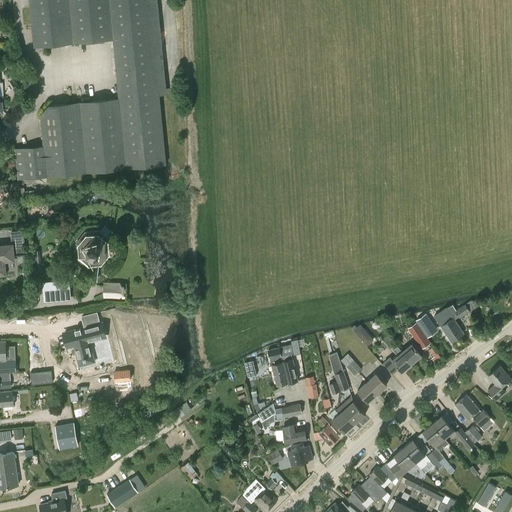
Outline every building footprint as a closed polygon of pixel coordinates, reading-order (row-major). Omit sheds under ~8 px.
[(28,0),(34,47),(114,39),(120,98),(49,106),(41,115),(44,146),(15,149),(15,150),(16,160),(18,178),(18,179),(19,179),(166,164),(155,55),(163,54),(157,0),(28,0)] [(86,230),(76,243),(86,246),(87,252),(92,257),(98,256),(102,251),(101,245),(111,240),(117,233),(104,223),(98,229),(86,230)] [(5,262),(14,261),(14,256),(26,255),(25,245),(23,232),(11,233),(12,245),(0,245),(0,275),(6,275),(5,262)] [(119,298),(119,284),(103,284),(103,298),(119,298)] [(434,315),(439,323),(441,326),(451,342),(464,333),(455,321),(455,320),(453,318),(452,315),(456,312),(460,317),(476,307),(472,300),(465,304),(459,307),(456,310),(453,306),(452,304),(447,308),(446,307),(443,309),(434,315)] [(426,314),(416,320),(427,337),(437,330),(426,314)] [(89,326),(68,332),(71,346),(75,346),(78,357),(95,353),(92,340),(103,337),(99,321),(88,324),(89,326)] [(366,334),(358,325),(353,329),(361,339),(366,334)] [(300,353),(297,339),(291,340),(293,354),(300,353)] [(412,363),(421,355),(412,343),(402,352),(412,363)] [(268,349),(277,385),(288,383),(281,356),(279,346),(268,349)] [(402,372),(412,363),(402,352),(398,346),(393,349),(398,355),(393,359),(390,355),(383,362),(393,373),(399,368),(402,372)] [(337,351),(329,354),(333,370),(335,374),(334,374),(336,381),(340,391),(349,388),(344,371),(343,371),(342,367),(337,351)] [(348,353),(345,356),(358,372),(362,369),(348,353)] [(293,359),(292,360),(291,354),(281,356),(288,383),(298,381),(293,359)] [(354,375),(358,372),(345,356),(340,360),(354,375)] [(0,373),(17,372),(16,360),(0,361),(0,373)] [(253,360),(245,363),(248,377),(257,375),(253,360)] [(502,386),(511,379),(505,371),(500,366),(488,375),(495,383),(493,385),(487,390),(496,400),(506,391),(502,386)] [(129,369),(114,371),(115,381),(130,379),(129,369)] [(53,382),(52,370),(31,372),(32,384),(53,382)] [(376,373),(366,382),(376,394),(387,385),(376,373)] [(313,376),(306,377),(307,385),(308,385),(309,397),(318,395),(316,383),(314,384),(313,376)] [(0,389),(10,388),(23,387),(22,381),(10,382),(10,379),(0,379),(0,389)] [(336,381),(329,384),(332,394),(340,391),(336,381)] [(366,382),(357,390),(368,402),(376,394),(366,382)] [(14,405),(12,391),(0,392),(0,406),(4,406),(14,405)] [(483,410),(481,411),(479,409),(467,395),(455,404),(467,419),(471,415),(473,418),(482,428),(491,420),(483,410)] [(346,401),(339,406),(355,424),(365,414),(353,401),(349,405),(346,401)] [(188,402),(180,406),(184,412),(192,408),(188,402)] [(255,423),(278,410),(274,403),(251,417),(255,423)] [(302,413),(300,404),(282,408),(281,408),(283,417),(290,416),(302,413)] [(339,414),(333,419),(344,433),(355,424),(339,406),(335,410),(339,414)] [(442,415),(432,423),(445,438),(454,430),(444,418),(442,415)] [(330,445),(340,436),(329,424),(323,417),(318,421),(324,428),(323,429),(319,432),(330,445)] [(73,421),(55,425),(60,448),(78,445),(73,421)] [(435,447),(436,448),(437,448),(439,451),(449,444),(445,438),(432,423),(422,432),(435,447)] [(252,426),(257,434),(261,432),(257,424),(252,426)] [(287,425),(283,426),(283,429),(285,444),(290,443),(306,440),(304,428),(296,430),(295,424),(287,425)] [(482,436),(473,425),(464,432),(474,443),(482,436)] [(32,445),(30,428),(16,430),(18,446),(32,445)] [(473,443),(460,428),(455,432),(463,441),(463,442),(469,449),(474,444),(473,443)] [(421,468),(430,460),(427,456),(425,454),(426,454),(413,439),(404,447),(416,462),(421,468)] [(293,450),(287,451),(291,465),(296,464),(308,461),(308,460),(312,458),(309,446),(304,447),(303,442),(291,445),(293,450)] [(394,456),(387,462),(399,477),(416,462),(404,447),(394,456)] [(437,448),(436,448),(432,452),(439,461),(444,457),(439,451),(437,448)] [(284,459),(278,449),(267,455),(273,465),(284,459)] [(430,460),(438,469),(443,465),(439,461),(432,452),(427,456),(430,460)] [(13,454),(0,455),(0,487),(18,484),(13,454)] [(370,475),(365,480),(381,497),(387,502),(396,484),(391,482),(386,491),(380,485),(388,477),(392,473),(386,466),(382,470),(378,466),(369,474),(370,475)] [(282,477),(276,471),(270,476),(272,478),(265,483),(272,490),(277,483),(276,482),(282,477)] [(402,476),(396,490),(400,492),(404,483),(409,486),(413,488),(415,483),(407,479),(402,476)] [(129,479),(107,494),(115,507),(138,492),(129,479)] [(268,490),(265,488),(256,479),(247,488),(243,494),(251,503),(253,501),(259,507),(259,506),(266,511),(277,500),(270,493),(268,490)] [(352,493),(347,498),(362,511),(366,507),(374,500),(376,502),(381,497),(365,480),(360,485),(359,484),(351,492),(352,493)] [(415,483),(413,488),(423,492),(425,488),(415,483)] [(489,483),(478,502),(485,506),(496,487),(489,483)] [(425,488),(423,492),(433,497),(435,493),(425,488)] [(40,505),(41,511),(67,511),(64,498),(67,498),(66,491),(52,494),(54,502),(40,505)] [(505,492),(494,511),(496,511),(502,511),(511,496),(505,492)] [(426,510),(425,511),(430,511),(432,510),(437,500),(447,504),(445,507),(451,510),(455,500),(450,498),(445,495),(444,497),(435,493),(433,497),(427,507),(426,510)] [(236,502),(243,508),(247,511),(255,511),(257,509),(249,501),(242,495),(236,502)] [(396,500),(389,511),(402,511),(408,501),(398,496),(396,500)] [(408,501),(402,511),(413,511),(417,505),(408,501)] [(335,502),(327,510),(328,511),(353,511),(348,507),(344,511),(335,502)]
